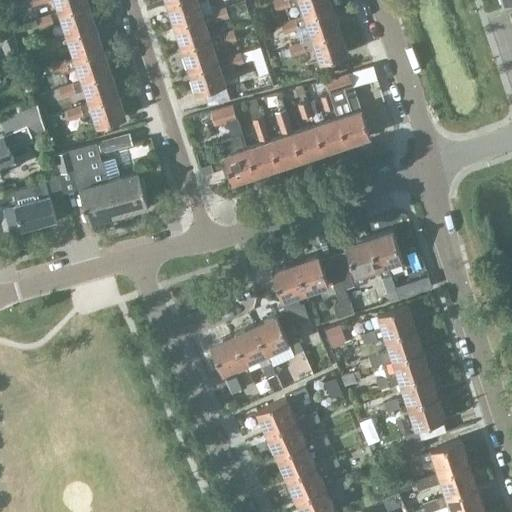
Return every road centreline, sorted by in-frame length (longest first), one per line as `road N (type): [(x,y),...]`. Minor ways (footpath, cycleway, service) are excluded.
road 1 (residential): [(511,446),(428,165)]
road 2 (residential): [(206,237),(127,0)]
road 3 (residential): [(206,237),(428,165)]
road 4 (residential): [(165,335),(243,511)]
road 5 (residential): [(428,165),(378,0)]
road 6 (residential): [(0,298),(139,257)]
